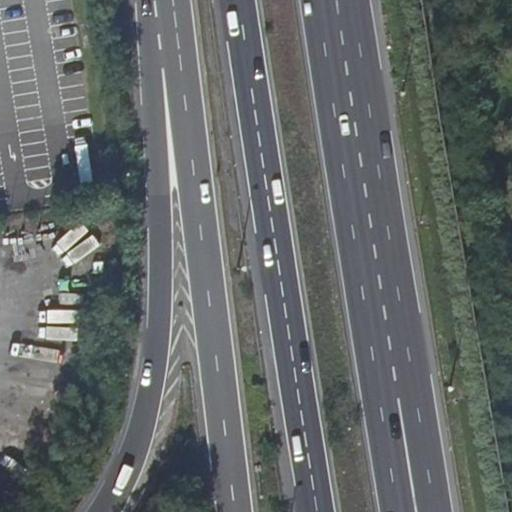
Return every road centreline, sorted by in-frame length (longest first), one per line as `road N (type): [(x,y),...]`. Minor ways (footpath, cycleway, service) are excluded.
road 1 (motorway): [(240,0),(317,511)]
road 2 (motorway): [(178,61),(159,128),(154,336),(142,412),(102,511)]
road 3 (trunk): [(178,61),(233,511)]
road 4 (motorway): [(388,402),(334,0)]
